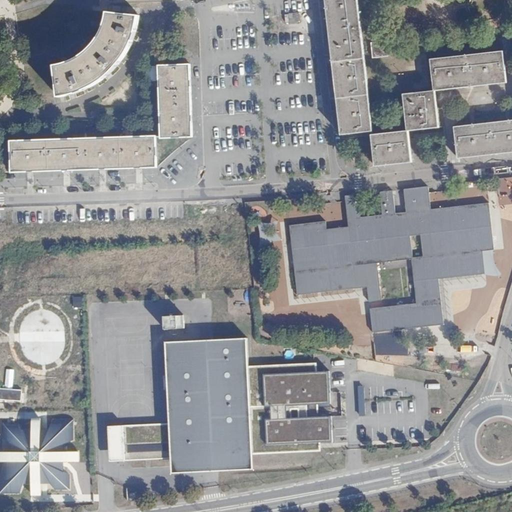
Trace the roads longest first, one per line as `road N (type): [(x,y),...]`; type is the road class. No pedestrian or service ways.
road 1 (residential): [(0,202),(334,184)]
road 2 (secondary): [(464,437),(413,466),(167,511)]
road 3 (secondary): [(234,511),(476,467)]
road 4 (residential): [(313,0),(334,184)]
road 5 (residential): [(334,184),(511,166)]
